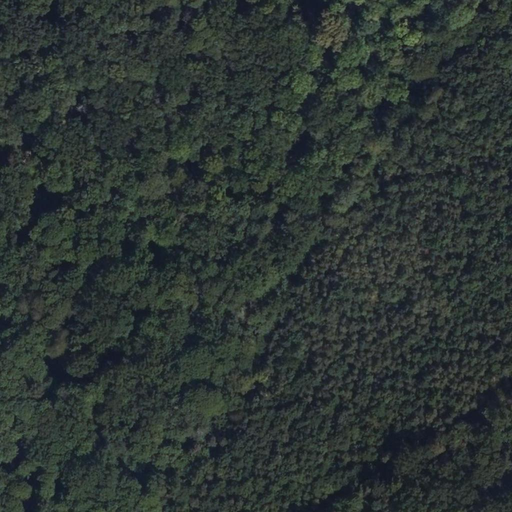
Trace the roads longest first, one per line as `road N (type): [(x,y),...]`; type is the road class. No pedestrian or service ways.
road 1 (track): [(511,6),(352,138),(0,340)]
road 2 (track): [(0,242),(307,81),(361,0)]
